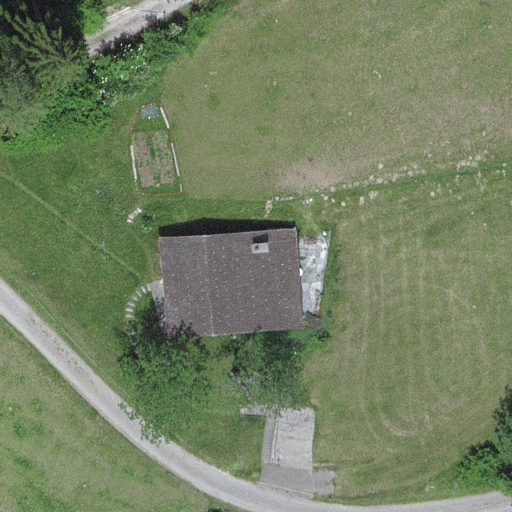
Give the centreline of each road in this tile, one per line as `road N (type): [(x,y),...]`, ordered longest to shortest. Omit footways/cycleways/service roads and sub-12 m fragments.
road 1 (track): [(0,297),(136,432),(200,477),(309,511)]
road 2 (track): [(171,0),(0,84)]
